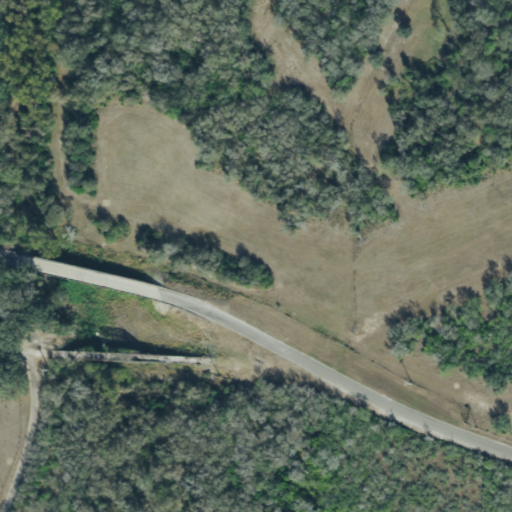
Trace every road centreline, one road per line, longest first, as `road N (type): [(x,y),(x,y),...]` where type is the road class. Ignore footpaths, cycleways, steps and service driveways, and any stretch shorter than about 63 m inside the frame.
road 1 (residential): [(511,456),(428,426),(231,321),(158,292)]
road 2 (residential): [(0,507),(33,408),(21,360),(0,346)]
road 3 (residential): [(158,292),(0,251)]
